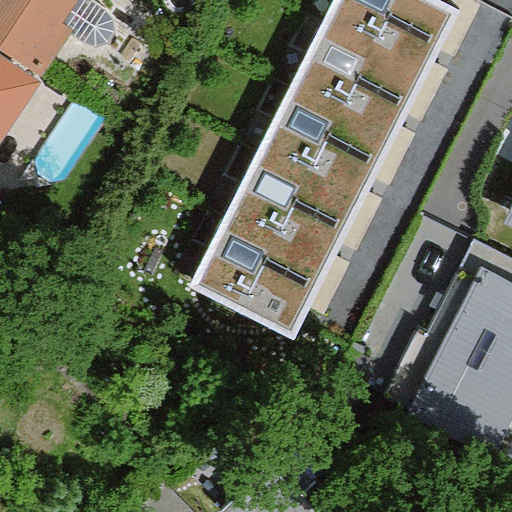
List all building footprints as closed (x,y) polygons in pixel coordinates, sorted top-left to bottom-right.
[(0,0),(0,37),(43,68),(69,31),(58,23),(73,0),(0,0)] [(113,11),(96,0),(73,0),(58,23),(69,31),(83,40),(99,45),(110,43),(117,32),(118,18),(113,11)] [(459,7),(446,0),(333,0),(191,282),(296,336),(459,7)] [(511,204),(504,221),(511,224),(511,279),(480,264),(407,412),(494,454),(511,418),(511,204)] [(269,466),(223,510),(225,511),(309,511),(311,511),(269,466)]
